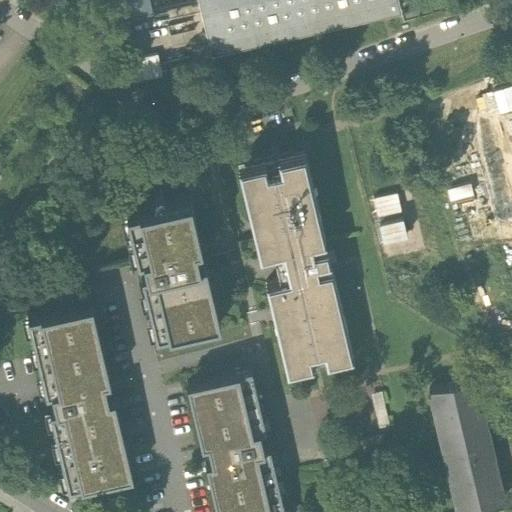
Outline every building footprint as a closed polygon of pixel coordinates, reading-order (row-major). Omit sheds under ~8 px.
[(152,15),(148,0),(105,0),(112,25),(152,15)] [(198,0),(209,44),(211,54),(400,10),(401,9),(398,0),(198,0)] [(331,255),(306,153),(247,167),(257,215),(263,240),(266,254),(281,251),(284,265),(287,279),(281,281),(273,282),(281,316),(284,327),(296,379),(358,365),(350,333),(331,255)] [(200,243),(190,198),(182,200),(174,202),(169,203),(164,204),(158,206),(153,207),(128,213),(139,258),(145,257),(149,276),(143,278),(157,339),(220,324),(206,262),(199,264),(197,255),(195,245),(200,243)] [(35,315),(29,316),(47,392),(52,391),(57,410),(51,411),(60,446),(65,471),(69,487),(132,473),(114,396),(108,398),(106,388),(103,375),(109,373),(91,301),(71,306),(67,307),(62,308),(40,314),(35,315)] [(266,430),(251,368),(214,377),(208,379),(189,383),(203,443),(209,442),(212,452),(214,463),(209,465),(220,511),(284,511),(269,449),(264,450),(260,431),(266,430)] [(461,511),(475,509),(504,502),(494,463),(474,377),(423,389),(452,511),(461,511)]
